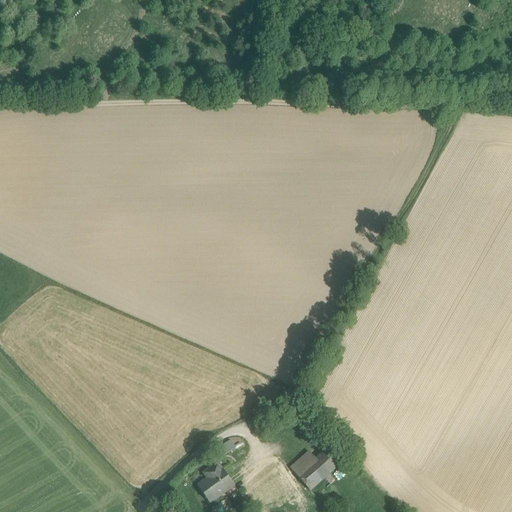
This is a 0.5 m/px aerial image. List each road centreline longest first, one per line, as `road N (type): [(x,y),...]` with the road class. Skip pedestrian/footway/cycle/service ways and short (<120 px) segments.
road 1 (track): [(511,109),(247,100),(0,106)]
road 2 (track): [(456,106),(420,183),(293,395),(245,423)]
